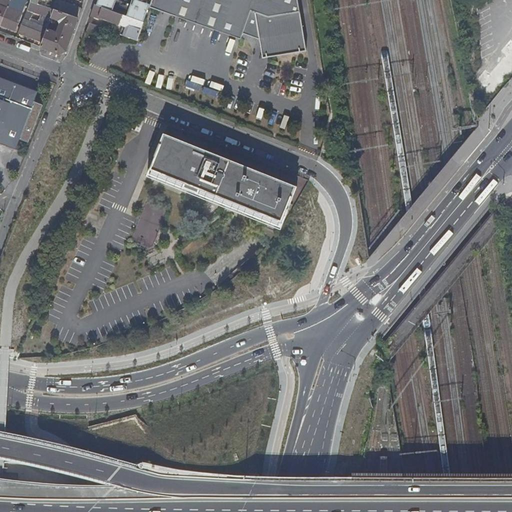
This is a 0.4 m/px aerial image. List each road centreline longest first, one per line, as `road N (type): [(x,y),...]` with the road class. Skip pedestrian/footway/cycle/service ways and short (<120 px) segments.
road 1 (motorway): [(511,489),(198,489),(139,483),(0,447)]
road 2 (residential): [(72,75),(314,167),(332,181),(347,234),(311,320)]
road 3 (primary): [(0,395),(61,406),(132,402),(320,344)]
road 4 (primary): [(311,320),(134,382),(20,380)]
road 5 (primary): [(499,145),(339,322)]
road 6 (primary): [(361,336),(511,155)]
road 7 (residential): [(0,255),(72,75)]
road 8 (primary): [(297,511),(332,394),(361,336)]
road 9 (primary): [(320,344),(272,511)]
